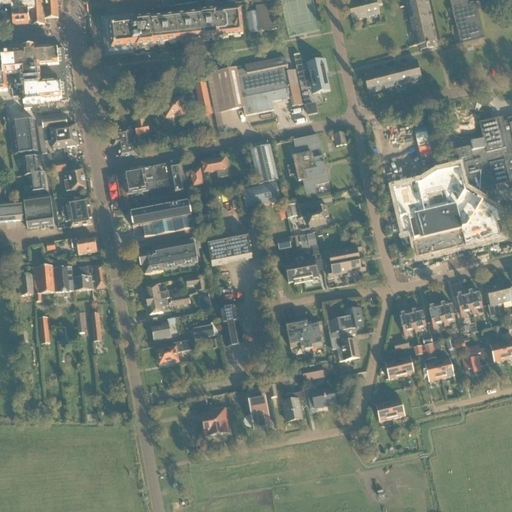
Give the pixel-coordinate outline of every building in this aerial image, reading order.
[(0,0),(0,28),(44,25),(44,20),(45,19),(45,20),(50,20),(59,19),(57,0),(0,0)] [(163,8),(197,3),(197,2),(202,1),(201,0),(161,0),(162,4),(163,4),(163,8)] [(354,25),(354,22),(366,19),(362,0),(348,4),(354,25)] [(379,16),(380,19),(377,7),(382,6),(380,0),(362,0),(366,19),(379,16)] [(449,0),(452,9),(475,3),(479,2),(478,0),(449,0)] [(425,3),(407,7),(410,20),(428,16),(425,3)] [(475,3),(452,9),(460,44),(484,39),(484,36),(475,3)] [(249,35),(260,33),(276,30),(272,5),(256,7),(257,11),(246,13),(249,35)] [(244,35),(241,10),(218,13),(218,12),(199,14),(199,15),(153,20),(153,19),(134,21),(134,22),(109,25),(112,50),(137,47),(137,48),(156,46),(156,45),(201,40),(202,41),(221,39),(220,38),(244,35)] [(428,16),(410,20),(413,33),(431,29),(428,16)] [(416,46),(412,47),(413,48),(419,46),(420,51),(434,48),(433,43),(434,43),(431,29),(413,33),(416,46)] [(32,112),(32,107),(40,106),(40,101),(62,99),(62,101),(65,101),(69,100),(64,50),(38,53),(38,49),(19,51),(20,54),(0,56),(0,93),(8,93),(8,91),(12,91),(13,101),(21,100),(22,108),(24,108),(25,113),(32,112)] [(288,75),(285,58),(246,66),(246,70),(237,72),(236,69),(212,74),(220,113),(244,109),(245,117),(274,112),(272,104),(291,100),(292,108),(302,106),(296,73),(288,75)] [(309,72),(303,73),(307,89),(311,88),(313,95),(329,91),(326,78),(325,73),(327,73),(325,61),(307,65),(308,65),(310,65),(311,71),(309,72)] [(417,62),(403,66),(408,84),(421,81),(417,62)] [(403,66),(390,69),(395,88),(408,84),(403,66)] [(390,69),(377,72),(382,91),(395,88),(390,69)] [(377,72),(364,76),(369,94),(382,91),(377,72)] [(120,83),(120,80),(120,78),(118,76),(117,74),(114,73),(112,73),(110,74),(108,75),(107,77),(106,79),(106,81),(107,83),(108,85),(110,86),(112,87),(114,87),(116,86),(118,85),(120,83)] [(202,117),(212,115),(206,84),(196,86),(202,117)] [(167,120),(185,117),(184,108),(195,106),(194,98),(164,103),(167,120)] [(315,115),(313,105),(306,107),(308,116),(315,115)] [(49,121),(42,122),(43,127),(43,130),(50,129),(66,126),(65,119),(49,121)] [(38,153),(33,120),(11,124),(15,156),(38,153)] [(135,128),(137,136),(149,134),(147,126),(145,126),(144,124),(137,125),(138,127),(135,128)] [(59,129),(53,130),(44,132),(46,144),(51,143),(52,151),(79,147),(75,126),(59,129)] [(43,127),(38,128),(42,156),(47,155),(46,144),(44,132),(43,127)] [(128,132),(111,135),(114,147),(118,147),(120,158),(120,159),(131,157),(136,156),(134,144),(133,140),(132,134),(132,131),(128,132)] [(344,134),(334,136),(336,148),(346,146),(344,134)] [(293,158),(297,174),(315,170),(313,162),(323,159),(318,137),(294,142),(298,157),(293,158)] [(270,146),(255,150),(251,151),(259,188),(242,192),(246,210),(281,202),(276,182),(278,182),(270,146)] [(28,177),(30,194),(46,192),(44,174),(40,174),(38,157),(22,159),(25,177),(28,177)] [(315,170),(297,174),(299,182),(303,181),(305,189),(307,195),(307,197),(315,195),(313,187),(329,183),(327,175),(326,176),(324,169),(323,166),(325,165),(324,163),(322,164),(322,161),(323,160),(323,159),(313,162),(315,170)] [(213,163),(202,165),(204,175),(217,172),(217,175),(218,180),(228,178),(228,173),(226,163),(225,161),(213,163)] [(51,166),(53,173),(67,171),(66,163),(51,166)] [(182,163),(167,166),(123,174),(127,197),(128,197),(129,206),(144,203),(188,195),(182,163)] [(442,179),(392,191),(403,236),(412,234),(417,258),(485,242),(492,240),(504,237),(498,212),(465,191),(459,168),(440,173),(442,179)] [(68,173),(69,181),(65,182),(67,193),(71,192),(71,193),(86,190),(83,171),(68,173)] [(200,172),(191,174),(193,184),(194,184),(195,187),(192,188),(193,192),(203,190),(202,186),(203,186),(200,172)] [(249,184),(248,177),(240,179),(241,186),(249,184)] [(50,196),(23,200),(27,230),(53,226),(54,226),(50,196)] [(92,226),(89,207),(88,199),(66,203),(68,211),(65,212),(66,216),(68,216),(71,230),(92,226)] [(0,205),(0,223),(23,222),(22,203),(0,205)] [(189,203),(130,214),(133,229),(148,227),(150,238),(145,239),(145,240),(195,231),(189,203)] [(285,207),(288,219),(297,217),(295,205),(285,207)] [(329,218),(327,207),(312,210),(312,209),(299,212),(301,220),(307,218),(309,229),(326,225),(324,219),(329,218)] [(126,211),(115,214),(118,224),(129,222),(126,211)] [(248,235),(207,242),(212,267),(227,264),(227,263),(245,260),(245,261),(252,259),(248,235)] [(314,235),(307,236),(309,248),(312,248),(317,247),(314,235)] [(73,249),(77,248),(79,256),(97,253),(95,239),(76,243),(76,241),(71,241),(73,249)] [(291,249),(289,239),(277,242),(279,251),(291,249)] [(195,244),(138,255),(140,267),(145,266),(146,275),(165,272),(164,267),(199,260),(195,244)] [(343,252),(345,263),(359,260),(357,253),(362,252),(361,247),(356,248),(356,249),(343,252)] [(331,265),(345,263),(343,252),(330,254),(329,253),(324,253),(325,259),(330,258),(331,265)] [(314,260),(310,261),(309,254),(298,256),(304,284),(313,282),(312,280),(318,279),(314,260)] [(294,286),(304,284),(298,256),(288,258),(289,265),(285,266),(288,284),(294,283),(294,286)] [(359,260),(345,263),(347,274),(360,272),(360,273),(365,272),(364,267),(360,268),(359,260)] [(347,274),(345,263),(331,265),(332,273),(328,274),(329,279),(334,278),(334,277),(347,274)] [(94,268),(88,269),(88,267),(73,270),(74,279),(92,277),(93,283),(96,283),(97,290),(107,289),(104,266),(94,268)] [(55,294),(53,281),(52,267),(33,269),(34,282),(36,296),(36,304),(41,303),(41,295),(55,294)] [(53,270),(54,282),(55,294),(74,293),(73,280),(72,268),(53,270)] [(32,276),(18,278),(20,297),(34,296),(32,276)] [(74,279),(75,292),(93,291),(92,278),(74,279)] [(208,278),(203,279),(186,281),(187,287),(197,286),(198,292),(210,290),(208,278)] [(511,291),(510,283),(498,286),(502,305),(511,303),(511,291)] [(493,307),(502,305),(498,286),(486,289),(490,306),(488,307),(491,318),(495,317),(493,307)] [(147,304),(167,300),(170,300),(168,293),(160,294),(158,288),(145,291),(147,299),(146,299),(147,304)] [(467,294),(471,311),(472,316),(477,315),(476,310),(482,309),(478,291),(467,294)] [(471,311),(467,294),(456,296),(461,319),(466,318),(465,313),(471,311)] [(171,300),(171,305),(169,305),(170,308),(190,304),(189,296),(171,300)] [(209,299),(199,300),(201,312),(211,311),(209,299)] [(169,307),(167,300),(147,304),(148,308),(150,317),(163,314),(162,309),(169,307)] [(450,303),(439,306),(444,323),(445,328),(449,327),(448,322),(455,321),(450,303)] [(444,323),(439,306),(428,308),(434,331),(438,330),(437,325),(444,323)] [(243,346),(236,307),(219,310),(226,349),(243,346)] [(348,331),(354,330),(363,328),(360,310),(344,314),(346,320),(327,324),(330,341),(347,338),(349,337),(348,331)] [(410,313),(415,331),(416,335),(420,334),(419,329),(426,328),(421,310),(410,313)] [(415,331),(410,313),(399,316),(405,338),(409,337),(408,332),(415,331)] [(85,334),(83,314),(76,315),(79,335),(85,334)] [(99,315),(91,316),(94,343),(102,342),(99,315)] [(41,346),(50,345),(47,319),(38,319),(41,346)] [(308,325),(307,321),(286,325),(286,328),(287,332),(290,350),(301,348),(302,352),(323,348),(318,323),(308,325)] [(163,327),(152,330),(154,342),(171,339),(168,324),(163,325),(163,327)] [(67,325),(59,326),(60,345),(68,344),(67,325)] [(211,328),(194,331),(195,339),(210,337),(212,336),(211,328)] [(495,340),(501,338),(499,328),(492,330),(495,340)] [(466,337),(452,340),(455,350),(465,348),(464,344),(468,343),(466,337)] [(356,341),(348,343),(347,338),(330,341),(333,352),(337,351),(338,357),(338,356),(340,363),(344,362),(359,359),(356,342),(356,341)] [(454,350),(452,340),(445,342),(448,352),(454,350)] [(169,350),(157,352),(160,366),(178,363),(177,355),(176,352),(194,349),(193,341),(168,346),(169,350)] [(407,341),(394,345),(395,353),(409,349),(407,341)] [(511,341),(502,344),(507,362),(511,360),(511,341)] [(433,344),(433,345),(441,381),(454,378),(449,360),(444,361),(439,343),(433,344)] [(502,344),(490,347),(495,365),(507,362),(502,344)] [(425,366),(429,383),(441,381),(433,345),(424,347),(425,353),(427,362),(428,362),(429,365),(425,366)] [(421,347),(413,349),(415,358),(423,356),(423,353),(425,353),(424,347),(421,348),(421,347)] [(474,376),(481,374),(480,368),(489,366),(485,350),(480,351),(479,348),(467,350),(470,361),(464,363),(466,371),(472,370),(474,376)] [(398,362),(390,363),(389,359),(381,361),(383,367),(386,366),(389,382),(402,379),(398,362)] [(410,359),(398,362),(402,379),(414,376),(410,359)] [(310,369),(302,371),(304,381),(323,377),(322,371),(321,367),(315,368),(310,369)] [(275,386),(269,388),(271,400),(277,398),(275,386)] [(312,393),(307,394),(311,412),(316,411),(335,407),(332,389),(312,393)] [(304,393),(282,397),(287,423),(302,420),(300,406),(306,405),(304,393)] [(253,430),(271,427),(266,401),(248,404),(253,430)] [(380,424),(392,421),(388,404),(381,406),(380,401),(372,403),(373,409),(376,408),(380,424)] [(400,401),(388,404),(392,421),(404,418),(400,401)] [(208,438),(215,436),(215,437),(229,434),(225,410),(201,415),(205,439),(208,438)]
